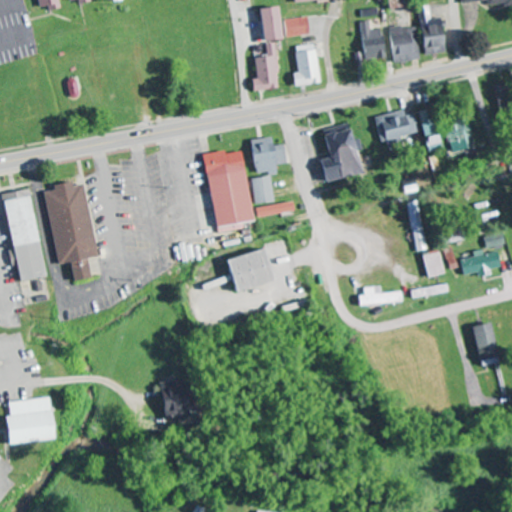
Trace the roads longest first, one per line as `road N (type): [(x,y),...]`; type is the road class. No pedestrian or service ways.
road 1 (secondary): [(0,163),(511,55)]
road 2 (residential): [(288,107),(351,318),(391,323),(511,293)]
